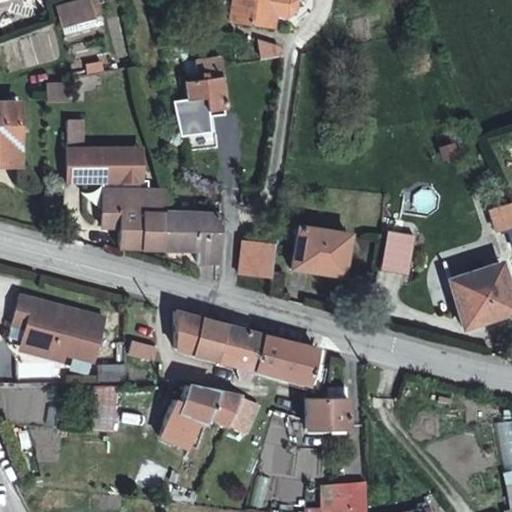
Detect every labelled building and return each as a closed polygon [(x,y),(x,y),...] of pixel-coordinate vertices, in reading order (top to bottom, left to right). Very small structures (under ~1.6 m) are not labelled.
[(235,0),(228,0),(226,21),(233,21),(235,0)] [(235,0),(233,21),(272,26),(273,12),(285,14),(292,9),(293,0),(235,0)] [(89,1),(60,10),(65,27),(94,18),(89,1)] [(254,41),(256,58),(279,56),(278,40),(254,41)] [(222,107),(215,70),(213,58),(187,63),(189,76),(190,80),(178,82),(181,95),(173,97),(175,114),(222,107)] [(42,82),(43,101),(68,100),(67,81),(42,82)] [(17,104),(0,104),(0,167),(19,167),(17,104)] [(103,190),(104,228),(119,229),(118,247),(162,249),(163,213),(164,191),(147,190),(147,180),(140,180),(140,170),(119,150),(102,150),(82,151),(81,123),(65,123),(66,151),(67,185),(104,184),(103,190)] [(439,160),(457,156),(453,141),(436,144),(439,160)] [(119,150),(140,170),(140,148),(119,150)] [(511,210),(510,200),(485,206),(491,231),(511,225),(511,210)] [(163,213),(162,249),(194,251),(194,261),(217,262),(219,216),(163,213)] [(295,229),(289,269),(341,277),(347,237),(295,229)] [(409,274),(413,232),(381,230),(377,271),(409,274)] [(274,245),(241,242),(239,259),(272,262),(274,245)] [(272,262),(239,259),(237,275),(269,280),(272,262)] [(446,283),(462,331),(511,314),(511,307),(499,266),(446,283)] [(103,322),(43,306),(18,299),(12,319),(25,323),(23,332),(19,345),(45,351),(92,364),(103,322)] [(226,327),(172,313),(172,349),(216,361),(226,327)] [(25,323),(12,319),(10,328),(23,332),(25,323)] [(238,380),(247,382),(250,372),(260,337),(226,327),(216,361),(242,369),(238,380)] [(250,372),(305,387),(320,391),(325,376),(312,372),(317,352),(260,337),(250,372)] [(148,373),(152,357),(128,352),(123,367),(148,373)] [(123,382),(123,367),(94,367),(94,383),(123,382)] [(239,398),(185,387),(185,389),(182,403),(174,401),(169,423),(161,421),(158,436),(202,444),(206,426),(226,431),(239,398)] [(114,434),(117,390),(96,389),(91,432),(114,434)] [(328,401),(305,402),(306,422),(307,432),(331,429),(332,436),(344,435),(344,428),(347,428),(345,390),(327,391),(328,401)] [(246,439),(259,406),(239,398),(226,431),(246,439)] [(511,439),(511,422),(497,422),(498,464),(511,463),(511,439)] [(511,511),(511,468),(497,472),(505,511),(511,511)] [(367,511),(366,491),(333,492),(333,511),(367,511)]
